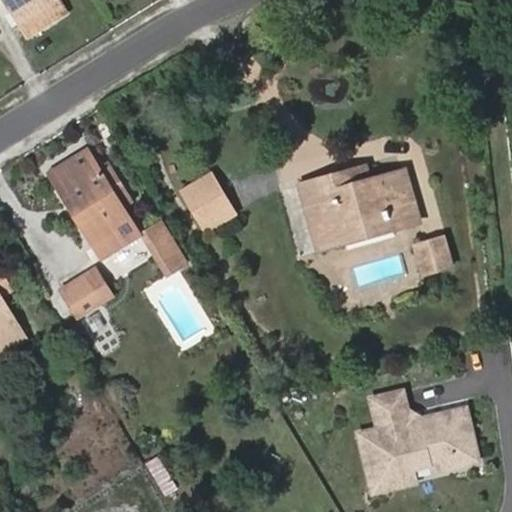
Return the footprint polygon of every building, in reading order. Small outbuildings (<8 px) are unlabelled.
[(65,13),(57,0),(8,0),(30,35),(65,13)] [(102,260),(139,238),(122,209),(130,204),(109,167),(100,173),(88,154),(50,177),(59,192),(69,186),(86,213),(77,218),(102,260)] [(369,183),(364,169),(343,175),(346,189),(369,183)] [(340,235),(387,222),(389,234),(417,226),(403,174),(369,183),(346,189),(343,175),(303,186),(322,252),(343,247),(340,235)] [(192,206),(208,232),(235,215),(213,176),(208,179),(215,192),(192,206)] [(192,206),(215,192),(208,179),(184,193),(192,206)] [(59,192),(76,219),(77,218),(86,213),(69,186),(59,192)] [(389,234),(387,222),(340,235),(343,247),(389,234)] [(175,248),(162,225),(146,234),(159,257),(175,248)] [(166,278),(186,266),(175,248),(159,257),(146,234),(141,237),(166,278)] [(423,277),(445,271),(436,242),(415,247),(423,277)] [(7,351),(24,340),(2,302),(15,295),(1,272),(0,272),(0,377),(3,378),(19,370),(7,351)] [(106,304),(116,298),(101,272),(91,278),(106,304)] [(82,318),(106,304),(91,278),(67,292),(82,318)] [(380,425),(362,428),(376,493),(428,483),(427,475),(488,463),(476,403),(419,415),(413,385),(373,393),(380,425)]
